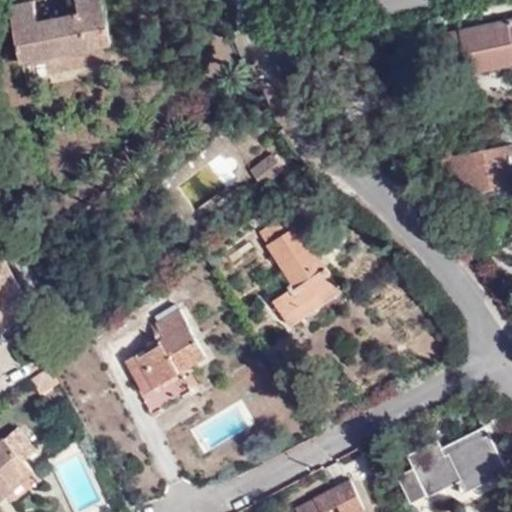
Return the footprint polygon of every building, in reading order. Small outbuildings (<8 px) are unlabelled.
[(111,41),(102,0),(76,0),(77,4),(79,12),(61,15),(38,20),(34,1),(11,5),(21,60),(111,41)] [(60,7),(61,15),(79,12),(77,4),(60,7)] [(511,19),(434,38),(439,59),(465,53),(470,72),(511,62),(511,19)] [(167,60),(134,90),(150,106),(182,76),(167,60)] [(510,144),(451,157),(454,172),(458,171),(463,191),(511,180),(511,148),(511,149),(510,144)] [(266,173),(278,163),(273,155),(252,171),(259,181),(267,174),(266,173)] [(283,171),(278,163),(266,173),(267,174),(259,181),(263,186),(283,171)] [(266,243),(296,223),(288,211),(259,230),(266,243)] [(317,295),(336,282),(296,223),(266,243),(282,269),(292,263),(300,275),(290,281),(286,284),(289,287),(270,298),(282,316),(317,295)] [(5,257),(0,259),(0,327),(3,331),(43,315),(5,257)] [(282,269),(290,281),(300,275),(292,263),(282,269)] [(322,303),(340,289),(336,282),(317,295),(322,303)] [(180,307),(154,323),(163,336),(157,340),(159,342),(138,356),(136,353),(126,360),(133,375),(129,377),(151,415),(192,389),(181,369),(206,354),(187,324),(189,322),(180,307)] [(485,424),(440,446),(444,453),(488,431),(485,424)] [(0,492),(30,465),(24,458),(35,448),(17,426),(0,440),(0,492)] [(444,453),(440,446),(437,440),(407,455),(413,467),(396,476),(413,511),(446,511),(511,478),(511,476),(488,431),(444,453)] [(325,511),(340,505),(343,511),(361,511),(367,509),(352,480),(317,499),(321,507),(310,511),(325,511)] [(299,511),(310,511),(321,507),(317,499),(298,508),(299,511)]
